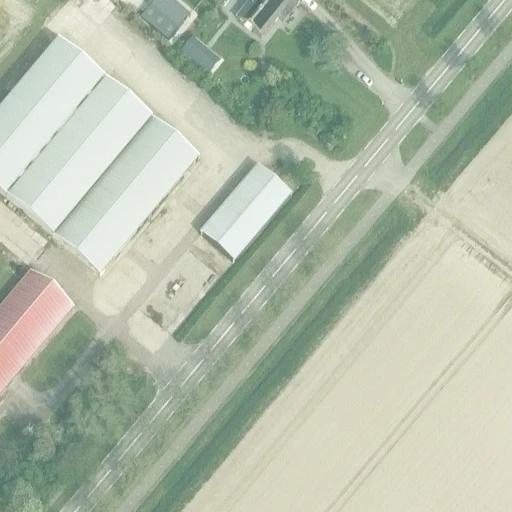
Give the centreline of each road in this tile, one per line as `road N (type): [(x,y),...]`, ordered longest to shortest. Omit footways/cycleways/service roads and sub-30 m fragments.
road 1 (tertiary): [(74,511),(503,0)]
road 2 (track): [(370,159),(511,270)]
